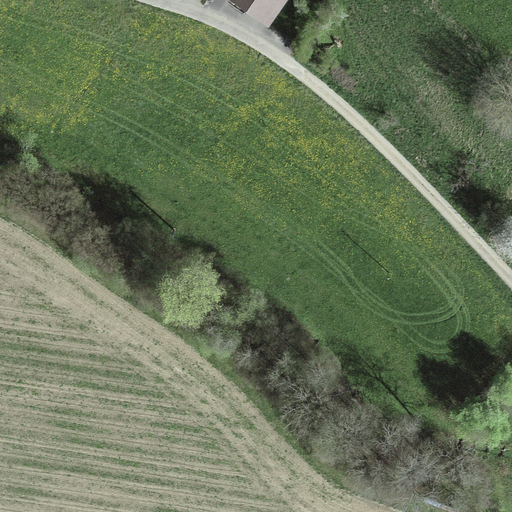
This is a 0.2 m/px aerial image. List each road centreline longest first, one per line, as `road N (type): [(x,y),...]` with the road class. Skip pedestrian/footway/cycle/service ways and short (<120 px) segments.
road 1 (track): [(511,285),(321,88)]
road 2 (residential): [(321,88),(219,29),(137,0)]
